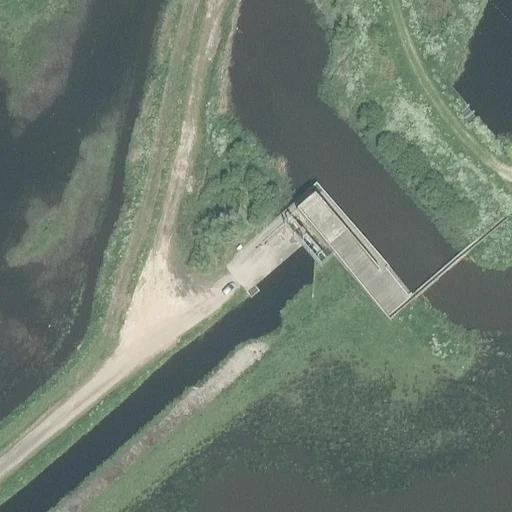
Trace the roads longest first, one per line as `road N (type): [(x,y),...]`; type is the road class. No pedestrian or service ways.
road 1 (track): [(132,355),(212,0)]
road 2 (track): [(0,468),(235,280)]
road 3 (track): [(391,0),(407,50),(442,112),(511,176)]
